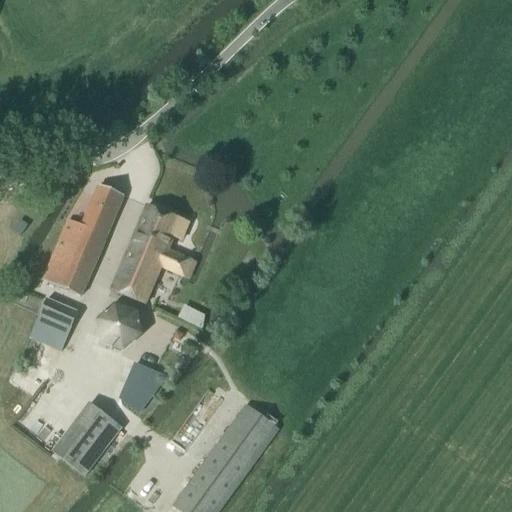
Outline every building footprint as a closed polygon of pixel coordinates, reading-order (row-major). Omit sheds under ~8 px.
[(79,299),(122,199),(97,188),(80,229),(67,223),(41,283),(79,299)] [(179,243),(187,226),(145,208),(109,293),(143,308),(161,267),(168,270),(166,273),(187,282),(194,265),(177,258),(176,262),(165,257),(172,240),(179,243)] [(59,354),(76,315),(45,302),(29,341),(59,354)] [(201,332),(203,318),(183,307),(177,319),(201,332)] [(81,479),(118,432),(87,407),(50,454),(81,479)] [(177,511),(218,511),(276,433),(244,409),(172,508),(177,511)]
